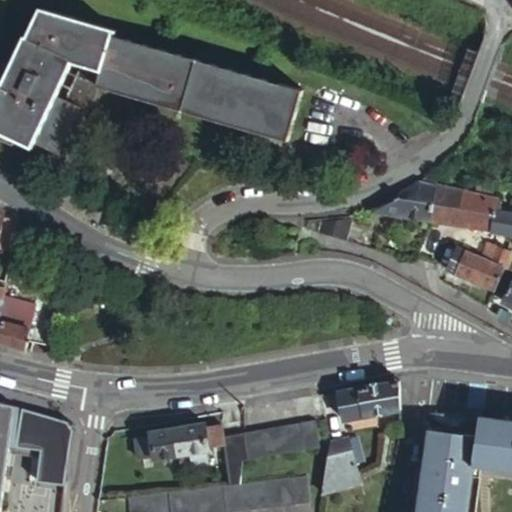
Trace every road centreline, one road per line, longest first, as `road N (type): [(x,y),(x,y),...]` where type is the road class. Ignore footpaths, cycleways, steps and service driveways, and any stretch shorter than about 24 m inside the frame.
road 1 (residential): [(175,271),(188,234),(221,207),(341,196),(392,180),(446,142),(494,43),(495,0)]
road 2 (tertiary): [(95,386),(177,387),(390,350),(455,351)]
road 3 (residential): [(175,271),(219,278),(330,271),(424,312),(455,351)]
road 4 (residential): [(0,189),(122,256),(175,271)]
road 5 (unclassified): [(95,386),(76,511)]
